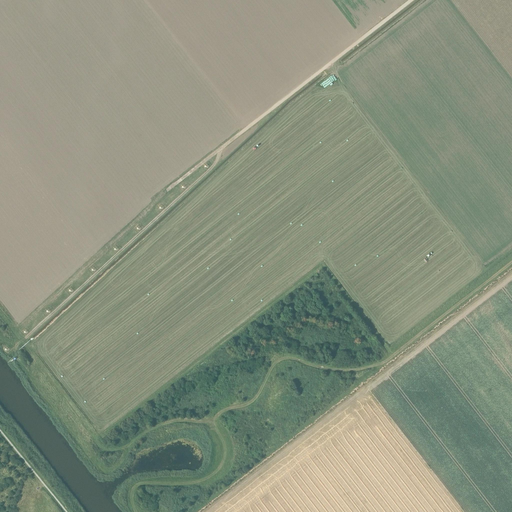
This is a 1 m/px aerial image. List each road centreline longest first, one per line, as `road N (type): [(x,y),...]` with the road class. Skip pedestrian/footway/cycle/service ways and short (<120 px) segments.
road 1 (track): [(14,352),(103,470),(114,468),(140,435),(180,420),(213,421),(222,465),(205,479),(141,483),(129,496),(136,511)]
road 2 (track): [(213,421),(252,403),(285,358),(329,369),(381,364),(511,261)]
road 3 (track): [(25,338),(217,161),(220,147)]
